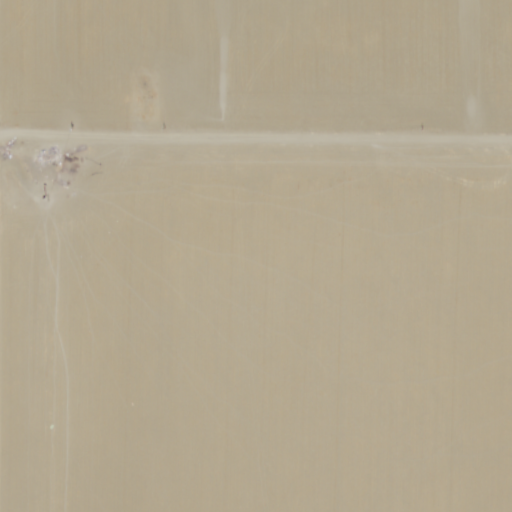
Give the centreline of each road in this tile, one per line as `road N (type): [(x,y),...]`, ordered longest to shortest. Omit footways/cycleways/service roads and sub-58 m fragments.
road 1 (residential): [(511,148),(0,150)]
road 2 (residential): [(79,151),(79,0)]
